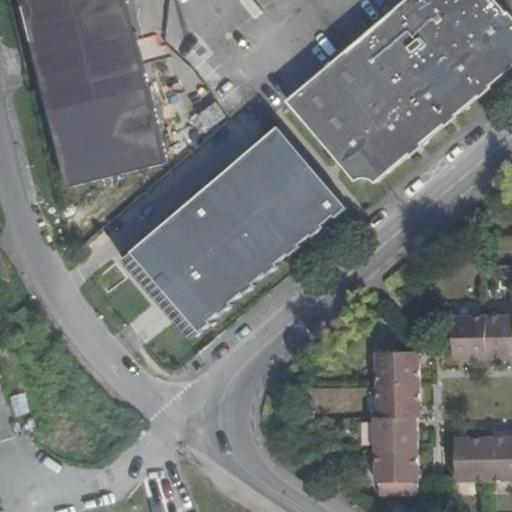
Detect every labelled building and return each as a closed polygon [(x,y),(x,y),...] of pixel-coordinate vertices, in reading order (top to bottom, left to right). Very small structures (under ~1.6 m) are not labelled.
[(27,0),(73,187),(172,163),(132,0),(27,0)] [(408,0),(289,102),(357,182),(362,179),(368,178),(374,180),(378,183),(511,69),(511,16),(498,0),(408,0)] [(286,130),(150,245),(217,324),(353,208),(286,130)] [(511,315),(488,316),(489,359),(511,358),(511,315)] [(488,316),(445,317),(445,338),(455,338),(456,359),(489,359),(488,316)] [(402,343),(378,344),(379,386),(421,385),(420,353),(402,353),(402,343)] [(421,385),(379,386),(380,418),(418,417),(422,417),(421,385)] [(380,418),(376,418),(377,450),(419,449),(418,417),(380,418)] [(490,438),(457,439),(458,481),(491,480),(490,438)] [(511,438),(490,438),(491,480),(511,480),(511,438)] [(419,449),(377,450),(378,483),(380,483),(418,482),(420,482),(419,449)] [(418,482),(380,483),(380,495),(419,494),(418,482)]
